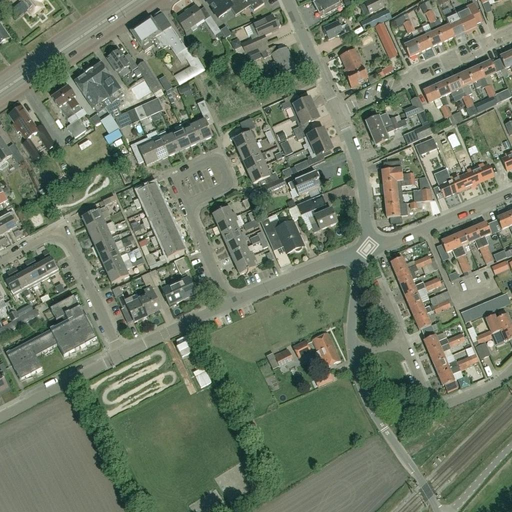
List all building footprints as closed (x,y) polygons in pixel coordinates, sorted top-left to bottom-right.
[(22,4),(15,9),(21,16),(28,11),(32,17),(44,8),(40,3),(38,1),(39,0),(41,0),(42,1),(43,0),(21,0),(20,2),(22,4)] [(206,0),(218,19),(231,11),(235,17),(250,7),(253,12),(264,5),(260,0),(206,0)] [(318,0),(313,3),(320,17),(342,6),(340,2),(343,0),(318,0)] [(379,0),(373,0),(364,5),(370,15),(384,8),(379,0)] [(432,12),(427,2),(425,4),(428,13),(425,14),(427,19),(431,17),(431,18),(434,17),(435,17),(432,11),(432,12)] [(424,4),(420,7),(423,15),(425,14),(428,13),(425,4),(424,4)] [(197,29),(195,26),(204,20),(195,7),(176,20),(185,33),(190,29),(192,33),(197,29)] [(456,13),(465,33),(469,31),(470,33),(476,30),(475,29),(476,28),(475,26),(481,23),(475,8),(468,11),(467,8),(456,13)] [(386,12),(372,19),(372,21),(361,26),(364,32),(390,20),(386,12)] [(465,33),(456,13),(444,18),(448,26),(454,39),(454,38),(455,40),(461,37),(460,36),(465,33)] [(153,49),(157,54),(169,46),(176,57),(176,56),(186,50),(162,15),(153,22),(151,19),(130,33),(140,49),(144,54),(153,49)] [(276,21),(274,22),(272,17),(252,26),(249,27),(253,36),(250,37),(251,41),(240,45),(243,50),(241,51),(240,48),(235,51),(236,54),(244,56),(257,50),(267,46),(268,45),(264,35),(277,30),(277,28),(278,28),(279,26),(277,22),(276,21)] [(394,23),(398,29),(403,27),(403,25),(406,23),(406,22),(403,17),(394,23)] [(430,25),(422,29),(426,37),(431,49),(443,44),(433,24),(437,22),(435,17),(434,17),(431,18),(431,17),(427,19),(430,25)] [(224,37),(220,32),(210,18),(204,22),(214,37),(215,36),(218,41),(224,37)] [(437,22),(433,24),(443,44),(454,39),(448,26),(443,29),(439,21),(437,22)] [(323,30),(328,40),(337,36),(338,38),(349,32),(346,25),(340,28),(338,23),(323,30)] [(0,25),(0,44),(9,38),(0,25)] [(382,25),(375,28),(390,60),(397,56),(382,25)] [(405,29),(408,36),(415,32),(412,27),(409,29),(408,28),(405,29)] [(224,37),(226,40),(231,36),(226,28),(220,32),(224,37)] [(418,35),(413,38),(414,42),(415,42),(420,54),(431,49),(426,37),(420,39),(418,35)] [(354,49),(368,42),(366,37),(351,44),(354,49)] [(415,42),(414,42),(403,47),(409,59),(420,54),(415,42)] [(186,50),(176,56),(180,63),(186,60),(190,67),(173,76),(179,85),(205,71),(190,47),(186,50)] [(275,47),(269,50),(261,54),(263,60),(272,56),(281,76),(295,70),(286,49),(278,53),(275,47)] [(246,56),(250,64),(261,59),(259,55),(257,50),(244,56),(246,56)] [(126,61),(119,52),(107,60),(118,74),(129,67),(132,72),(137,68),(131,58),(126,61)] [(346,76),(363,68),(362,67),(361,67),(354,52),(341,58),(346,70),(343,72),(345,75),(346,76)] [(511,55),(511,53),(499,58),(500,60),(496,62),(500,72),(505,70),(510,68),(511,73),(511,55)] [(490,77),(495,74),(491,64),(490,62),(479,67),(484,79),(490,77)] [(496,62),(491,64),(495,74),(500,72),(496,62)] [(163,96),(144,63),(137,67),(156,100),(163,96)] [(101,104),(105,109),(116,101),(123,96),(112,80),(101,64),(93,70),(83,76),(92,86),(90,87),(102,104),(101,104)] [(391,66),(381,71),(380,71),(374,74),(378,80),(393,71),(391,66)] [(479,67),(467,72),(473,84),(475,89),(480,87),(482,90),(485,89),(488,87),(484,79),(479,67)] [(345,75),(351,89),(358,86),(357,84),(368,79),(363,68),(346,76),(345,75)] [(467,72),(456,77),(465,97),(465,98),(462,99),(465,104),(468,102),(468,103),(471,102),(473,107),(470,108),(470,109),(473,115),(478,113),(474,106),(473,107),(469,96),(472,95),(468,87),(473,84),(467,72)] [(83,76),(74,83),(93,110),(101,104),(102,104),(90,87),(92,86),(83,76)] [(456,77),(445,82),(451,94),(453,99),(464,94),(465,98),(465,97),(456,77)] [(131,89),(137,101),(151,93),(144,81),(131,89)] [(443,108),(446,106),(448,106),(444,97),(445,97),(451,94),(445,82),(434,87),(439,100),(443,108)] [(439,100),(434,87),(422,93),(428,105),(433,102),(439,100)] [(52,99),(70,126),(77,121),(78,120),(75,116),(81,111),(73,100),(75,99),(67,88),(52,99)] [(169,92),(166,94),(171,105),(175,103),(169,92)] [(493,98),(496,105),(501,103),(498,95),(496,96),(496,97),(493,98)] [(281,105),(284,111),(289,109),(291,114),(293,118),(290,120),(313,110),(311,105),(309,100),(305,102),(299,104),(298,102),(297,99),(289,102),(281,105)] [(418,99),(410,102),(416,115),(423,112),(418,99)] [(465,104),(462,99),(467,110),(470,109),(470,108),(473,107),(471,102),(468,103),(468,102),(465,104)] [(150,103),(156,115),(163,111),(159,103),(158,100),(156,100),(150,103)] [(204,102),(197,105),(202,116),(208,113),(204,102)] [(150,103),(142,107),(147,119),(148,118),(151,117),(153,116),(156,115),(150,103)] [(35,126),(22,107),(8,116),(14,125),(12,126),(17,134),(19,132),(21,135),(26,142),(36,135),(47,152),(55,147),(42,125),(36,129),(35,126)] [(147,119),(142,107),(135,110),(140,122),(147,119)] [(451,117),(449,112),(446,114),(445,113),(442,114),(440,109),(439,109),(440,110),(444,120),(451,117)] [(140,122),(135,110),(128,113),(133,125),(140,122)] [(290,120),(292,124),(296,123),(297,126),(298,128),(303,126),(308,124),(313,122),(318,120),(316,115),(313,110),(290,120)] [(130,126),(133,125),(128,113),(114,119),(118,126),(119,130),(119,131),(130,126)] [(386,114),(378,118),(365,123),(370,135),(401,122),(399,117),(389,121),(386,114)] [(96,115),(89,120),(94,126),(100,122),(101,122),(96,115)] [(110,115),(101,122),(100,122),(109,136),(119,130),(118,126),(110,115)] [(193,126),(201,143),(207,141),(213,138),(210,132),(207,127),(203,117),(202,118),(199,119),(196,120),(198,124),(193,126)] [(251,119),(239,125),(244,134),(255,129),(251,119)] [(67,128),(71,134),(81,126),(77,121),(70,126),(67,128)] [(404,121),(401,122),(370,135),(375,146),(388,141),(386,135),(407,126),(404,121)] [(201,143),(193,126),(188,128),(186,124),(181,126),(190,148),(201,143)] [(414,132),(418,141),(432,135),(428,125),(414,132)] [(81,126),(71,134),(74,139),(85,132),(81,126)] [(190,148),(181,126),(174,129),(176,134),(171,136),(179,153),(190,148)] [(303,139),(304,139),(305,142),(306,145),(304,146),(303,147),(303,149),(304,151),(315,146),(327,140),(325,135),(323,130),(318,133),(313,135),(309,137),(303,139)] [(146,136),(147,141),(148,141),(157,163),(168,158),(159,136),(156,131),(146,136)] [(253,132),(250,134),(233,141),(238,152),(255,145),(253,141),(256,139),(253,132)] [(165,133),(159,136),(168,158),(179,153),(171,136),(167,138),(165,133)] [(279,143),(287,139),(284,133),(277,137),(279,143)] [(0,140),(0,170),(2,171),(5,169),(7,167),(8,165),(5,161),(9,159),(12,157),(15,162),(19,167),(22,165),(25,163),(19,154),(13,145),(10,147),(7,149),(4,145),(0,140)] [(331,150),(327,140),(304,151),(307,150),(310,157),(307,158),(308,161),(306,161),(309,167),(324,161),(323,159),(332,155),(330,151),(331,150)] [(39,154),(30,141),(21,148),(28,158),(30,157),(32,159),(39,154)] [(157,163),(148,141),(147,141),(133,147),(135,153),(134,156),(138,165),(144,163),(146,168),(157,163)] [(424,143),(415,147),(419,157),(428,153),(424,143)] [(255,145),(238,152),(243,163),(260,156),(259,156),(255,145)] [(470,157),(478,154),(475,148),(474,147),(471,148),(470,147),(466,149),(470,157)] [(282,152),(285,157),(292,154),(290,148),(282,152)] [(466,157),(464,152),(455,156),(457,161),(466,157)] [(511,152),(504,156),(506,159),(501,160),(506,172),(511,169),(511,152)] [(260,156),(243,163),(248,174),(264,167),(263,162),(267,161),(264,154),(259,156),(260,156)] [(407,181),(415,180),(414,175),(402,176),(400,163),(386,164),(387,171),(381,172),(382,184),(396,182),(407,181)] [(444,165),(437,168),(442,180),(441,180),(443,185),(438,187),(443,199),(456,194),(450,179),(444,165)] [(483,165),(474,168),(481,183),(494,178),(489,166),(484,168),(483,165)] [(266,171),(264,167),(248,174),(253,185),(269,178),(272,184),(278,181),(275,174),(272,175),(270,170),(266,171)] [(466,172),(467,175),(463,177),(468,189),(481,183),(474,168),(466,172)] [(292,183),(295,190),(298,198),(319,189),(316,181),(319,180),(315,173),(292,183)] [(458,175),(450,179),(456,194),(468,189),(463,177),(459,178),(458,175)] [(278,181),(272,184),(264,188),(267,195),(285,187),(282,180),(278,181)] [(384,196),(402,194),(401,188),(415,187),(415,180),(407,181),(396,182),(382,184),(384,196)] [(159,195),(155,185),(137,193),(140,199),(133,202),(135,206),(159,195)] [(6,198),(11,195),(6,188),(2,191),(6,198)] [(431,192),(425,192),(420,193),(421,198),(421,204),(427,203),(432,203),(431,197),(431,192)] [(402,194),(384,196),(385,207),(398,206),(403,205),(402,194)] [(159,195),(135,206),(130,208),(132,212),(144,207),(146,212),(163,205),(159,195)] [(114,197),(102,203),(104,206),(105,207),(112,204),(112,203),(116,201),(114,197)] [(311,200),(296,207),(307,231),(312,229),(314,235),(320,232),(320,231),(337,224),(331,210),(315,216),(313,212),(316,211),(311,200)] [(260,210),(256,201),(252,203),(256,212),(260,210)] [(163,205),(146,212),(148,218),(142,221),(144,225),(167,214),(163,205)] [(403,206),(403,205),(398,206),(385,207),(386,219),(407,217),(406,205),(403,206)] [(106,208),(98,211),(90,215),(84,217),(81,218),(86,228),(103,221),(100,215),(108,212),(106,208)] [(288,211),(294,223),(301,220),(295,208),(288,211)] [(217,226),(236,217),(235,213),(231,214),(228,209),(212,216),(217,226)] [(21,236),(17,228),(15,224),(18,222),(13,212),(9,214),(8,214),(6,210),(0,213),(0,219),(7,233),(12,231),(16,238),(21,236)] [(270,215),(272,219),(280,215),(278,211),(270,215)] [(172,224),(167,214),(144,225),(138,227),(132,230),(134,234),(145,229),(147,235),(154,231),(172,224)] [(511,226),(511,224),(508,214),(496,219),(497,222),(501,231),(511,226)] [(114,227),(131,221),(130,216),(118,221),(116,217),(111,219),(114,227)] [(238,222),(236,217),(217,226),(221,236),(238,229),(235,223),(238,222)] [(402,218),(389,219),(390,226),(402,224),(402,218)] [(268,220),(260,223),(270,247),(278,243),(278,242),(280,240),(287,255),(294,251),(296,252),(298,252),(300,252),(301,250),(302,248),(303,248),(292,223),(281,228),(277,220),(270,224),(268,220)] [(105,226),(103,221),(86,228),(90,238),(114,227),(114,226),(112,223),(105,226)] [(501,231),(497,222),(487,226),(491,235),(501,231)] [(486,223),(474,228),(483,248),(479,250),(482,258),(490,254),(487,247),(488,246),(485,238),(491,235),(487,226),(486,223)] [(172,224),(154,231),(157,237),(150,240),(152,243),(152,244),(176,233),(172,224)] [(90,238),(94,247),(111,239),(109,234),(116,231),(114,227),(90,238)] [(474,228),(463,233),(468,245),(474,242),(478,251),(479,250),(483,248),(474,228)] [(240,234),(238,229),(221,236),(226,246),(245,237),(243,233),(240,234)] [(180,242),(176,233),(152,244),(154,248),(160,244),(163,250),(180,242)] [(463,233),(452,238),(460,258),(457,259),(457,260),(460,267),(468,264),(464,256),(466,256),(462,247),(468,245),(463,233)] [(247,242),(245,237),(226,246),(230,256),(247,248),(244,243),(247,242)] [(460,258),(452,238),(440,243),(442,246),(437,248),(442,262),(445,269),(450,268),(447,260),(449,260),(447,254),(451,252),(455,261),(457,260),(457,259),(460,258)] [(111,239),(94,247),(99,257),(114,249),(122,246),(121,242),(114,245),(111,239)] [(131,246),(130,242),(129,242),(122,246),(114,249),(99,257),(103,266),(120,258),(117,252),(131,246)] [(180,242),(163,250),(166,257),(159,260),(161,263),(172,257),(174,260),(184,256),(183,253),(184,252),(180,242)] [(249,254),(247,248),(230,256),(235,266),(254,257),(252,253),(249,254)] [(141,258),(138,250),(133,252),(134,255),(134,254),(137,260),(141,258)] [(46,261),(42,264),(49,278),(59,273),(51,259),(47,251),(42,254),(46,261)] [(490,254),(482,258),(485,265),(493,262),(490,254)] [(255,259),(254,257),(235,266),(239,276),(246,273),(246,275),(249,273),(248,272),(256,269),(253,263),(256,262),(255,259)] [(432,264),(430,261),(429,257),(421,260),(424,267),(432,264)] [(49,278),(42,264),(37,266),(33,258),(29,261),(41,283),(49,278)] [(120,258),(103,266),(107,275),(131,264),(129,261),(122,264),(120,258)] [(131,264),(107,275),(111,285),(128,277),(125,271),(137,266),(138,267),(144,264),(142,259),(131,264)] [(175,285),(182,302),(195,296),(188,279),(186,276),(185,273),(189,271),(184,259),(174,263),(179,275),(180,275),(182,278),(181,278),(182,282),(175,285)] [(402,259),(390,264),(395,275),(407,270),(405,266),(402,259)] [(407,270),(395,275),(400,287),(416,280),(414,274),(418,272),(417,270),(424,267),(421,260),(414,263),(415,267),(407,270)] [(28,271),(24,273),(32,287),(41,283),(29,261),(24,263),(28,271)] [(415,267),(414,263),(413,262),(405,266),(407,270),(415,267)] [(471,271),(468,264),(460,267),(464,277),(471,274),(470,272),(471,271)] [(505,264),(492,269),(493,272),(506,267),(505,264)] [(11,271),(23,292),(31,288),(24,273),(20,276),(15,268),(11,271)] [(6,273),(10,281),(5,283),(13,297),(23,292),(11,271),(6,273)] [(155,272),(149,275),(155,289),(160,287),(162,291),(169,308),(182,302),(175,285),(166,289),(164,283),(161,284),(155,272)] [(141,278),(147,291),(144,292),(146,297),(139,300),(147,318),(148,317),(160,311),(151,291),(155,289),(149,275),(141,278)] [(416,280),(400,287),(405,298),(425,289),(423,286),(431,283),(434,290),(442,287),(438,278),(423,285),(423,284),(414,287),(412,282),(416,280)] [(68,291),(64,283),(55,288),(59,295),(68,291)] [(427,293),(434,290),(431,283),(423,286),(425,289),(405,298),(409,309),(421,304),(419,298),(427,295),(427,293)] [(505,307),(506,307),(511,305),(507,294),(501,297),(505,307)] [(147,318),(139,300),(138,300),(138,301),(133,304),(131,300),(125,303),(122,296),(117,299),(124,314),(129,312),(134,324),(147,318)] [(505,307),(501,297),(495,299),(500,310),(506,307),(505,307)] [(50,310),(56,321),(64,317),(69,325),(7,358),(20,381),(42,370),(35,358),(57,346),(63,358),(96,341),(73,298),(50,310)] [(495,299),(489,302),(494,312),(500,310),(495,299)] [(421,304),(409,309),(414,320),(426,315),(434,312),(433,308),(440,305),(443,312),(451,309),(450,308),(451,308),(449,305),(453,304),(452,303),(429,300),(432,306),(424,310),(421,304)] [(16,313),(10,302),(4,305),(13,322),(17,320),(19,319),(16,313)] [(489,302),(484,304),(488,315),(494,312),(489,302)] [(488,315),(484,304),(478,307),(482,317),(488,315)] [(436,316),(443,312),(440,305),(433,308),(434,312),(436,316)] [(27,307),(16,313),(19,319),(30,313),(27,307)] [(478,307),(472,309),(476,320),(482,317),(478,307)] [(472,309),(466,312),(471,322),(476,320),(472,309)] [(19,319),(3,328),(0,329),(0,354),(2,354),(0,350),(0,337),(39,316),(36,310),(30,313),(19,319)] [(471,322),(466,312),(461,314),(465,324),(471,322)] [(431,327),(426,315),(414,320),(419,332),(421,331),(431,327)] [(492,336),(511,327),(507,316),(495,321),(494,318),(486,321),(490,332),(492,336)] [(439,326),(445,324),(442,318),(437,320),(439,326)] [(431,327),(421,331),(425,341),(435,337),(433,331),(431,327)] [(490,332),(483,335),(486,343),(493,340),(496,347),(511,340),(511,327),(492,336),(490,332)] [(327,335),(312,342),(317,353),(315,354),(315,357),(315,359),(319,360),(320,359),(325,369),(340,362),(327,335)] [(454,338),(457,345),(465,342),(462,335),(454,338)] [(486,343),(483,335),(475,338),(476,342),(477,342),(478,346),(486,343)] [(438,343),(435,337),(425,341),(423,342),(428,353),(440,348),(448,345),(450,348),(457,345),(454,338),(447,341),(446,339),(438,343)] [(293,348),(298,360),(311,354),(305,342),(293,348)] [(445,359),(452,356),(449,349),(450,348),(448,345),(440,348),(428,353),(433,364),(445,359)] [(489,356),(484,345),(478,348),(478,349),(475,350),(479,360),(489,356)] [(287,350),(273,357),(279,369),(293,363),(287,350)] [(467,358),(463,360),(465,364),(466,367),(470,366),(474,364),(472,361),(471,357),(467,358)] [(489,367),(493,365),(490,357),(485,359),(489,367)] [(435,370),(437,375),(458,367),(456,363),(456,362),(451,364),(447,366),(446,362),(445,359),(433,364),(435,370)] [(460,362),(456,363),(458,367),(459,370),(463,369),(466,367),(465,364),(463,360),(460,362)] [(454,382),(453,379),(452,376),(456,374),(460,372),(459,370),(458,367),(437,375),(440,381),(442,387),(444,386),(446,390),(447,394),(452,392),(457,390),(456,386),(454,382)] [(325,381),(337,378),(335,369),(323,372),(325,381)]
